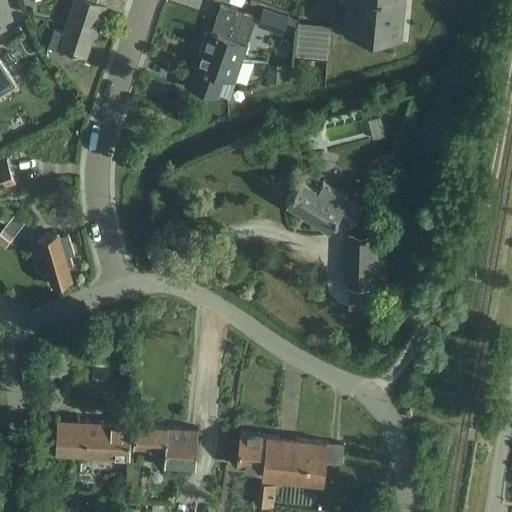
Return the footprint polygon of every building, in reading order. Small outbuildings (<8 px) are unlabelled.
[(55,28),(49,47),(59,50),(61,46),(86,55),(95,28),(97,28),(106,4),(96,0),(95,0),(74,0),(64,31),(55,28)] [(401,35),(404,0),(346,0),(344,30),(401,35)] [(206,29),(199,47),(229,56),(229,55),(242,59),(248,43),(246,42),(255,16),(230,7),(229,8),(220,5),(215,19),(219,20),(215,32),(206,29)] [(270,28),(282,32),(288,15),(264,7),(259,21),(271,25),(270,28)] [(289,10),(287,44),(320,46),(322,12),(289,10)] [(189,72),(185,84),(217,94),(223,75),(235,79),(236,78),(247,82),(254,60),(242,59),(229,55),(229,56),(199,47),(191,72),(189,72)] [(0,59),(0,91),(14,82),(8,73),(8,72),(0,59)] [(283,80),(284,62),(268,62),(267,79),(283,80)] [(377,104),(366,107),(367,114),(379,110),(377,104)] [(0,188),(16,182),(7,159),(0,162),(0,188)] [(315,188),(298,178),(284,202),(327,228),(334,218),(348,226),(360,206),(319,182),(315,188)] [(5,226),(0,232),(0,241),(5,246),(14,234),(5,226)] [(71,279),(67,265),(73,263),(70,255),(74,253),(68,233),(58,236),(58,233),(39,238),(43,254),(36,257),(40,273),(48,270),(53,285),(71,279)] [(377,234),(349,233),(347,285),(376,286),(377,234)] [(130,423),(57,418),(55,453),(128,457),(130,423)] [(134,423),(133,446),(151,446),(150,464),(163,465),(195,467),(197,427),(134,423)] [(262,468),(261,477),(321,483),(323,462),(341,464),(343,443),(240,432),(237,465),(262,468)] [(261,482),(259,504),(273,506),(275,484),(261,482)] [(187,511),(188,494),(141,492),(139,511),(187,511)]
